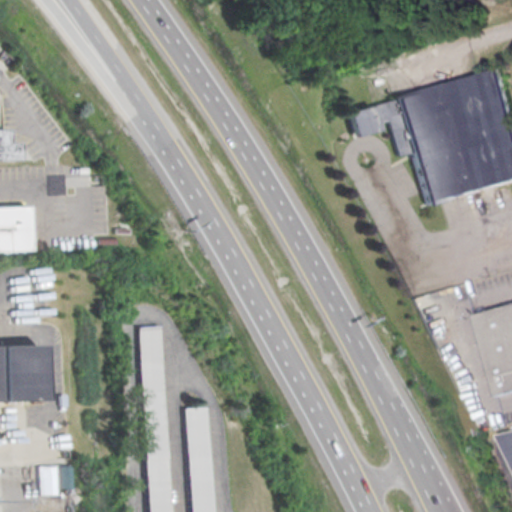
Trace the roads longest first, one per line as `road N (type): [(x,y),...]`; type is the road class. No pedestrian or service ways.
road 1 (motorway): [(123,83),(249,286),(368,511)]
road 2 (motorway): [(392,413),(337,304),(145,0)]
